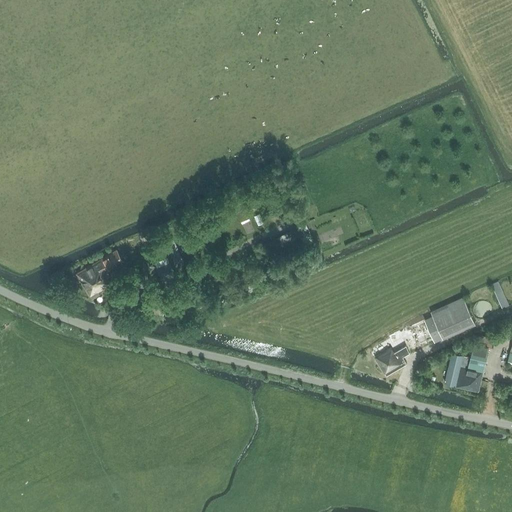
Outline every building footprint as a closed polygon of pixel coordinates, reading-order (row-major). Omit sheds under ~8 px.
[(298,232),(294,224),(271,233),(274,242),(298,232)] [(173,237),(150,248),(163,277),(175,271),(165,248),(175,243),(173,237)] [(175,267),(184,262),(176,244),(166,248),(175,267)] [(124,261),(116,249),(76,273),(92,299),(96,296),(100,294),(99,291),(112,284),(107,276),(110,275),(107,271),(124,261)] [(498,280),(492,283),(502,307),(508,304),(498,280)] [(182,298),(175,302),(179,312),(178,313),(179,314),(204,305),(199,294),(191,297),(188,288),(180,292),(182,298)] [(141,293),(138,311),(142,312),(143,309),(164,313),(166,297),(141,293)] [(434,341),(475,323),(464,297),(430,312),(432,317),(425,320),(434,341)] [(389,344),(372,353),(379,365),(378,367),(380,372),(383,372),(386,376),(403,366),(399,360),(403,357),(403,356),(419,348),(410,327),(389,336),(388,336),(392,344),(390,344),(389,344)] [(494,338),(486,336),(479,339),(478,343),(473,342),(471,351),(470,357),(463,355),(458,353),(451,352),(444,383),(450,384),(457,385),(457,386),(479,391),(483,371),(486,359),(489,346),(492,347),(494,338)]
